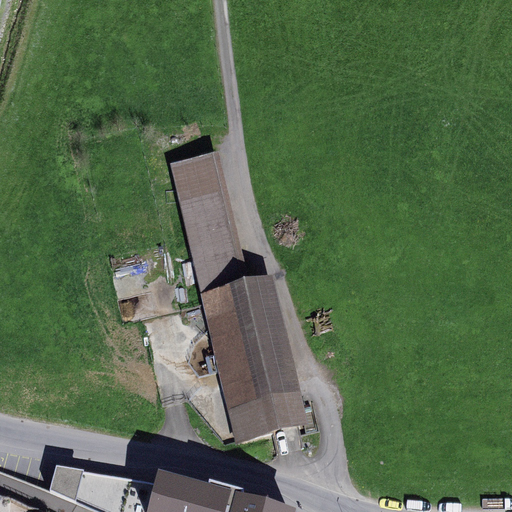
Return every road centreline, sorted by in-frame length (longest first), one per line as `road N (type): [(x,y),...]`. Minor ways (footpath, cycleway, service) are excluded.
road 1 (track): [(222,0),(248,228),(268,283),(281,289),(332,454),(326,503)]
road 2 (residential): [(350,511),(240,473),(0,429)]
